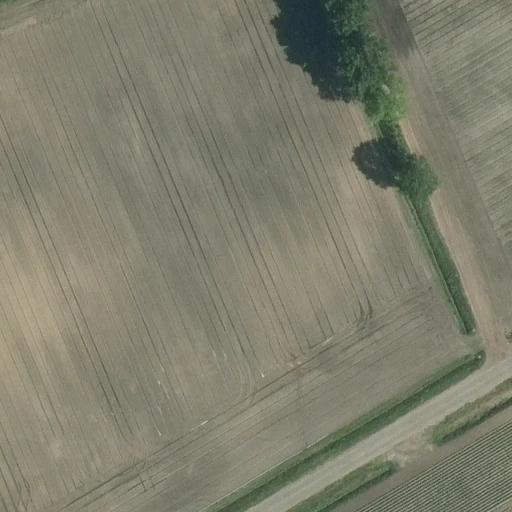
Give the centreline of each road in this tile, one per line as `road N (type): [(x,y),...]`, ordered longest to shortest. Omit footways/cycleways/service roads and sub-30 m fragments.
road 1 (track): [(508,367),(351,0)]
road 2 (unclassified): [(266,511),(511,365)]
